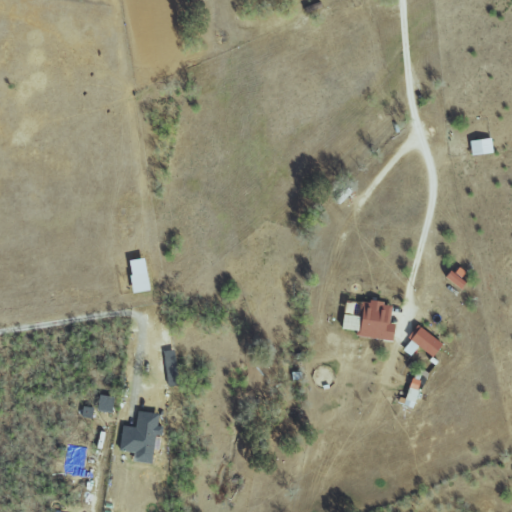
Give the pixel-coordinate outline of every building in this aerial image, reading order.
[(452,288),(458,294),(468,283),(454,269),(446,276),(455,285),(452,288)] [(153,290),(150,273),(132,276),(136,293),(153,290)] [(395,340),(397,324),(391,324),(393,304),(363,300),(361,316),(346,315),(345,329),(360,331),(359,336),(395,340)] [(412,356),(418,346),(435,358),(445,343),(418,325),(409,338),(412,340),(405,351),(412,356)] [(420,391),(410,387),(404,405),(414,408),(420,391)] [(124,426),(120,450),(136,452),(135,461),(154,464),(162,415),(139,411),(137,428),(124,426)]
